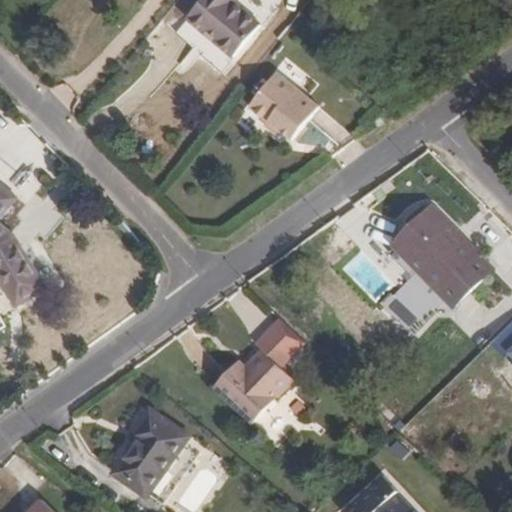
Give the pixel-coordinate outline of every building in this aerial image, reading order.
[(204,0),(188,20),(234,58),(262,25),(235,3),(237,0),(204,0)] [(272,121),(281,128),(280,128),(294,139),(319,107),(277,74),(249,109),(269,124),(272,121)] [(315,150),(327,141),(316,125),(303,134),(315,150)] [(0,317),(48,289),(16,236),(0,222),(0,221),(19,199),(0,183),(0,317)] [(435,289),(437,287),(457,306),(494,270),(434,207),(394,246),(435,289)] [(385,308),(413,329),(429,308),(401,286),(385,308)] [(455,308),(457,306),(437,287),(435,289),(455,308)] [(240,362),(216,387),(254,424),(295,382),(283,369),(307,344),(281,320),(257,344),(264,350),(246,368),(240,362)] [(148,494),(187,438),(152,414),(135,437),(142,441),(119,474),(148,494)] [(409,511),(394,496),(396,494),(380,478),(345,511),(409,511)] [(311,511),(318,504),(311,497),(304,505),(311,511)] [(32,511),(54,511),(43,501),(32,511)]
